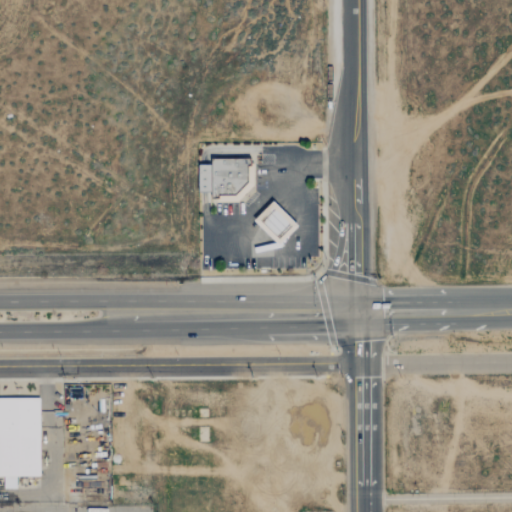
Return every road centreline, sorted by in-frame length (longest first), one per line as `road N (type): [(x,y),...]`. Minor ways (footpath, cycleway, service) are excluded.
road 1 (tertiary): [(0,367),(365,365)]
road 2 (primary): [(362,312),(330,298),(0,300)]
road 3 (tertiary): [(362,312),(352,246),(353,0)]
road 4 (secondary): [(362,312),(364,511)]
road 5 (residential): [(511,363),(365,365)]
road 6 (primary): [(229,329),(309,331),(362,312)]
road 7 (primary): [(493,310),(362,312)]
road 8 (primary): [(0,330),(129,329)]
